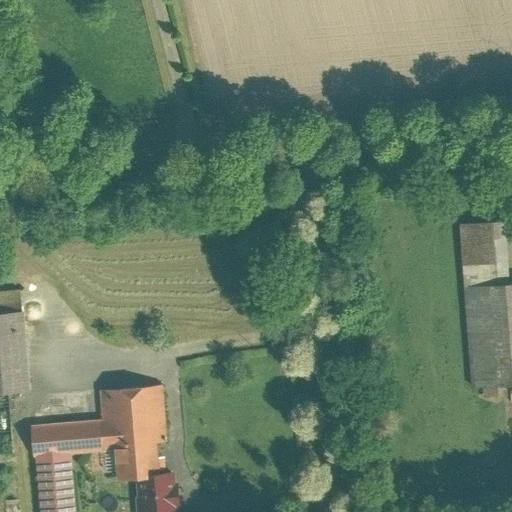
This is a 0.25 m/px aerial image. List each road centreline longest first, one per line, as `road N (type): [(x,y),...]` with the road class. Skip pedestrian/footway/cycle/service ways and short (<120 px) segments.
road 1 (residential): [(0,159),(511,125)]
road 2 (track): [(300,140),(332,511)]
